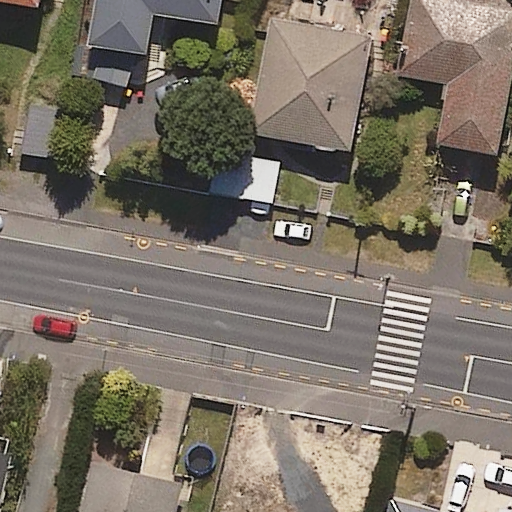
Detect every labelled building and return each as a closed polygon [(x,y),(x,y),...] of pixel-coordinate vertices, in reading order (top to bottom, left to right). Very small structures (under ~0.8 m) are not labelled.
[(0,0),(0,8),(42,17),(44,0),(0,0)] [(221,32),(226,0),(97,0),(85,82),(130,89),(134,60),(151,63),(157,22),(221,32)] [(511,11),(458,3),(458,0),(414,0),(401,79),(450,87),(439,150),(502,161),(511,103),(511,11)] [(354,158),(374,41),(273,24),(252,140),(354,158)] [(274,205),(280,167),(221,158),(215,196),(274,205)] [(0,511),(5,511),(21,453),(0,446),(0,511)] [(180,511),(186,489),(96,468),(85,511),(180,511)]
